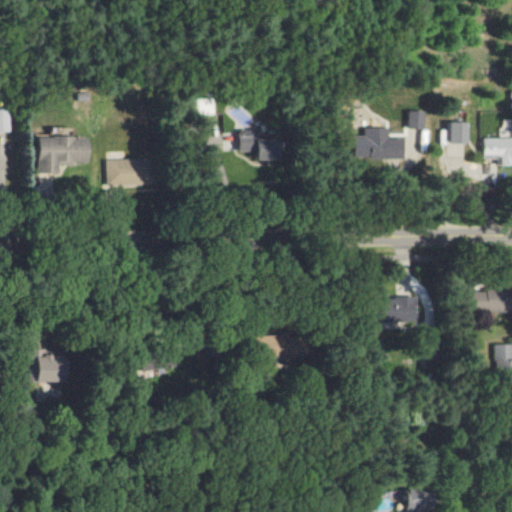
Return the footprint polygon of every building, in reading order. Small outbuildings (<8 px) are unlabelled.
[(419,111),(403,111),(402,129),(419,130),(419,111)] [(464,143),(464,122),(439,123),(440,144),(464,143)] [(255,162),(277,159),(275,135),(265,136),(264,129),(237,131),(239,153),(254,151),(255,162)] [(57,174),(57,162),(88,163),(88,137),(34,137),(34,174),(57,174)] [(511,166),(511,159),(511,158),(511,138),(477,137),(477,158),(493,158),(493,165),(511,166)] [(104,185),(144,184),(143,159),(103,160),(104,185)] [(500,312),(500,291),(468,290),(468,311),(500,312)] [(409,298),(365,299),(366,324),(409,323),(409,298)] [(510,344),(491,345),(492,375),(511,374),(511,360),(510,360),(510,344)] [(32,357),(33,382),(57,381),(56,357),(32,357)] [(424,510),(423,492),(402,493),(402,511),(424,510)]
